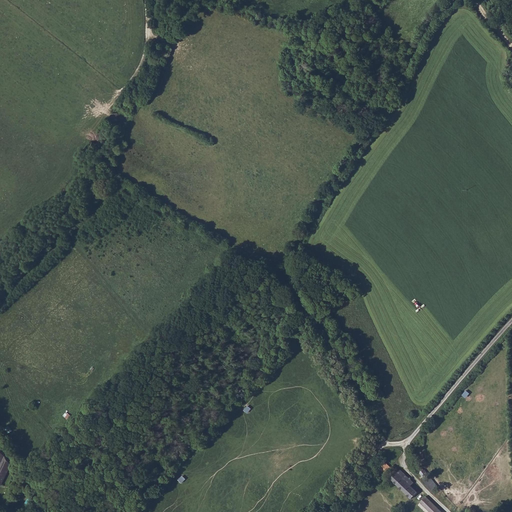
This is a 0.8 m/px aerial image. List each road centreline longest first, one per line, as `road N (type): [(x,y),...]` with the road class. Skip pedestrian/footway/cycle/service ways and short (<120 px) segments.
road 1 (track): [(458,0),(417,47),(391,105),(339,177),(293,264),(300,296),(385,445)]
road 2 (unclassified): [(405,445),(511,319)]
